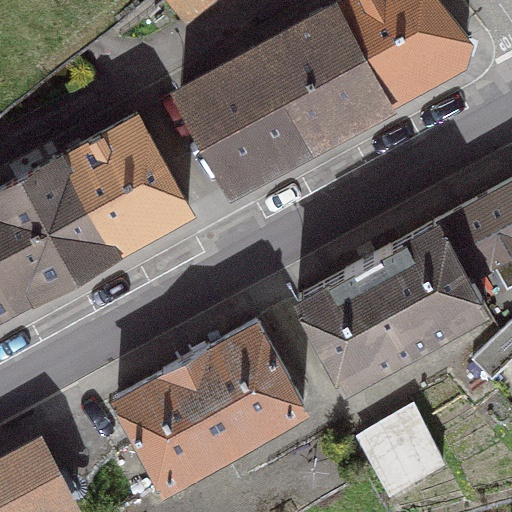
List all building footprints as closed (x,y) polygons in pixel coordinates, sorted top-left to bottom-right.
[(0,0),(0,114),(145,0),(0,0)] [(196,0),(176,0),(184,10),(196,0)] [(438,0),(339,0),(331,5),(383,97),(460,55),(466,35),(438,0)] [(383,97),(331,5),(258,44),(309,138),(383,97)] [(233,180),(309,138),(258,44),(180,86),(233,180)] [(59,154),(110,247),(187,204),(135,111),(59,154)] [(59,154),(0,186),(0,220),(37,287),(110,247),(59,154)] [(482,262),(490,258),(511,245),(511,175),(436,217),(466,270),(482,262)] [(483,299),(466,270),(436,217),(298,293),(345,375),(483,299)] [(0,307),(37,287),(0,220),(0,307)] [(511,283),(511,245),(490,258),(506,287),(511,283)] [(511,316),(471,357),(491,377),(511,356),(511,316)] [(302,401),(255,317),(116,394),(162,477),(302,401)] [(389,488),(442,458),(415,404),(360,436),(389,488)] [(0,511),(42,511),(72,496),(38,436),(0,457),(0,511)]
